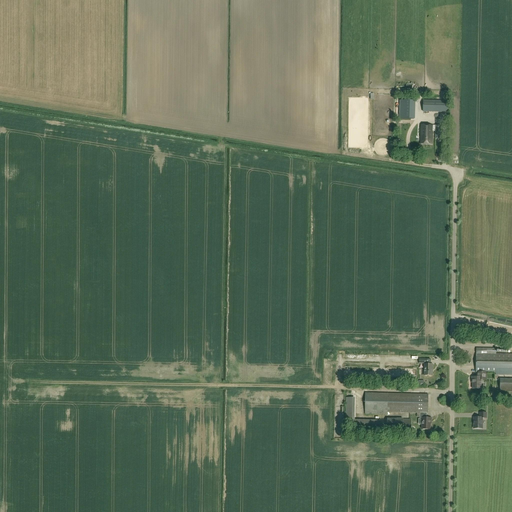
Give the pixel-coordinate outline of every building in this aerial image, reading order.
[(423,111),(448,110),(447,100),(423,100),(423,111)] [(400,125),(413,125),(414,101),(400,101),(400,125)] [(421,125),(421,135),(440,135),(440,126),(421,125)] [(440,139),(440,135),(421,135),(421,144),(432,144),(433,139),(440,139)] [(496,349),(482,349),(477,349),(476,354),(476,373),(477,373),(477,377),(472,377),(472,383),(473,383),(473,389),(481,389),(481,379),(484,379),(484,373),(496,373),(496,375),(511,375),(511,354),(496,354),(496,349)] [(424,365),(425,376),(432,376),(432,370),(433,370),(433,364),(424,365)] [(501,390),(511,389),(511,380),(508,381),(508,377),(500,378),(501,390)] [(388,412),(417,413),(417,417),(420,417),(420,419),(422,419),(422,430),(431,430),(431,424),(432,424),(432,418),(427,418),(427,413),(428,413),(428,395),(366,393),(365,414),(388,415),(388,412)] [(356,396),(349,397),(349,418),(357,418),(356,396)] [(480,418),(474,418),(474,422),(474,425),(474,426),(474,428),(474,429),(482,429),(482,418),(486,418),(486,413),(480,413),(480,418)] [(387,431),(411,432),(411,420),(387,419),(387,431)]
